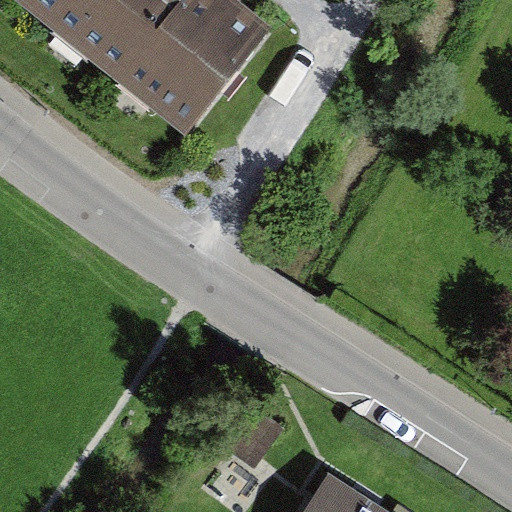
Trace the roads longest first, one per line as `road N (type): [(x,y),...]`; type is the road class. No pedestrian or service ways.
road 1 (residential): [(511,482),(200,281),(0,123)]
road 2 (track): [(200,281),(49,511)]
